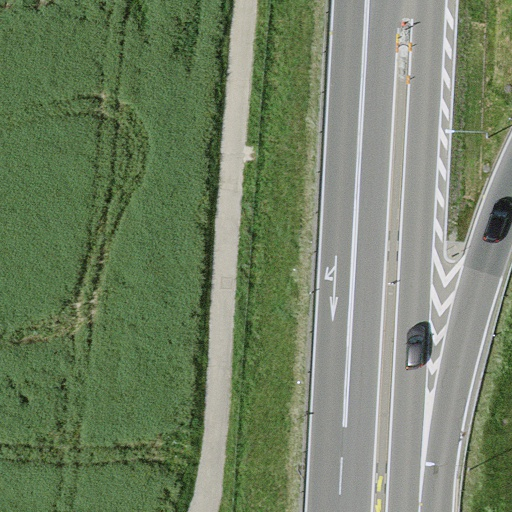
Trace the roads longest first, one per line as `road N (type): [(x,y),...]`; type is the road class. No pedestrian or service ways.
road 1 (unclassified): [(246,0),(205,511)]
road 2 (trunk): [(368,0),(339,511)]
road 3 (trunk): [(414,511),(431,0)]
road 4 (motorway): [(431,511),(472,308),(511,194)]
